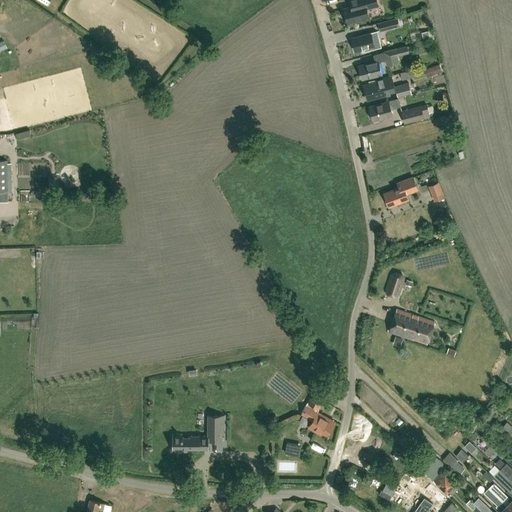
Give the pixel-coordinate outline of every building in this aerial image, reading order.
[(348,0),(350,6),(344,8),(347,21),(360,18),(361,21),(370,19),(368,8),(379,5),(377,0),(348,0)] [(380,30),(399,25),(397,17),(378,22),(380,30)] [(355,51),(374,46),(371,32),(351,37),(355,51)] [(408,51),(406,45),(395,48),(395,47),(383,50),(387,64),(398,61),(396,54),(408,51)] [(381,73),(378,61),(378,60),(375,61),(359,65),(362,78),(381,73)] [(439,63),(432,66),(434,74),(442,71),(439,63)] [(367,98),(387,93),(383,80),(364,85),(367,98)] [(397,96),(411,93),(408,81),(395,85),(397,96)] [(373,119),(392,114),(390,108),(401,106),(398,97),(388,100),(389,101),(369,106),(370,109),(368,109),(368,110),(369,116),(370,117),(372,117),(373,119)] [(429,116),(427,104),(421,105),(401,110),(404,123),(424,118),(424,117),(429,116)] [(389,205),(408,198),(407,194),(419,190),(414,176),(410,177),(398,182),(400,186),(384,192),(389,205)] [(434,200),(444,196),(438,181),(428,185),(434,200)] [(449,222),(445,220),(441,227),(445,229),(449,222)] [(399,294),(404,278),(402,274),(396,272),(391,274),(386,290),(388,295),(394,297),(399,294)] [(430,335),(435,321),(397,308),(396,311),(389,331),(427,344),(430,335)] [(399,346),(402,339),(396,337),(394,344),(399,346)] [(326,395),(331,385),(321,379),(315,389),(314,388),(307,402),(301,412),(309,416),(313,419),(309,427),(326,436),(334,421),(314,410),(315,407),(319,409),(326,395)] [(222,439),(222,415),(208,414),(208,433),(177,432),(177,446),(207,446),(207,439),(222,439)] [(278,419),(276,415),(268,419),(270,423),(278,419)] [(511,436),(511,425),(507,421),(501,427),(511,436)] [(258,438),(259,422),(249,422),(248,438),(258,438)] [(469,440),(464,446),(471,453),(476,447),(469,440)] [(462,461),(468,455),(461,448),(456,455),(462,461)] [(432,479),(445,464),(436,456),(423,471),(432,479)] [(459,474),(465,468),(457,461),(458,460),(455,457),(449,464),(452,467),(451,467),(459,474)] [(511,469),(506,463),(499,469),(504,474),(505,474),(511,481),(511,469)] [(445,474),(442,471),(434,480),(436,483),(435,483),(447,494),(457,484),(445,473),(445,474)] [(511,481),(505,474),(504,474),(500,479),(511,489),(511,481)] [(444,507),(450,498),(432,482),(426,489),(444,507)] [(511,498),(509,502),(506,499),(508,497),(493,483),(488,488),(511,510),(511,498)] [(500,511),(511,511),(511,510),(488,488),(484,492),(498,505),(496,506),(501,511),(500,511)] [(433,511),(429,509),(433,503),(424,497),(413,511),(433,511)] [(492,510),(478,497),(473,502),(476,506),(483,511),(490,511),(492,510)] [(102,511),(105,503),(90,499),(86,511),(79,511),(78,511),(77,511),(102,511)]
